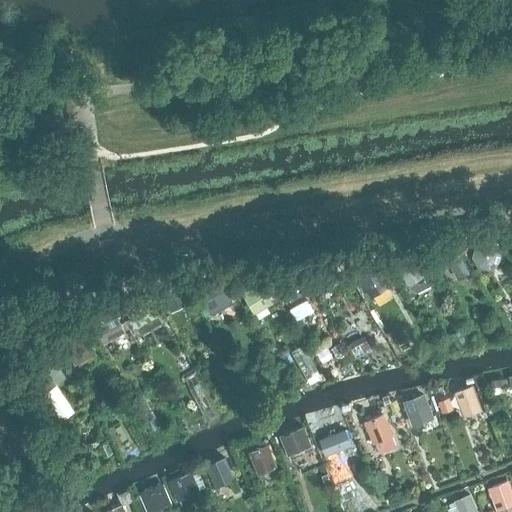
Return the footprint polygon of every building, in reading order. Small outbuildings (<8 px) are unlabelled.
[(476,246),(473,257),(479,267),(503,253),(497,243),(498,242),(487,239),(486,240),(476,246)] [(457,245),(438,256),(445,268),(451,265),(459,279),(472,271),(457,245)] [(350,251),(344,252),(347,267),(352,266),(350,251)] [(414,252),(396,262),(410,288),(417,291),(419,290),(431,284),(425,273),(414,252)] [(374,257),(355,269),(367,290),(368,289),(372,297),(375,296),(389,287),(391,286),(374,257)] [(336,263),(311,276),(320,291),(332,285),(339,281),(344,278),(336,263)] [(280,280),(275,283),(280,290),(284,288),(288,294),(289,294),(292,301),(308,292),(304,285),(306,284),(301,275),(298,269),(290,274),(280,279),(280,280)] [(260,275),(240,287),(255,313),(257,312),(268,306),(275,301),(260,275)] [(220,279),(200,291),(201,294),(206,302),(217,296),(223,308),(233,302),(233,301),(222,282),(220,279)] [(180,285),(163,293),(171,309),(187,301),(180,285)] [(146,293),(125,305),(132,317),(138,328),(159,316),(146,293)] [(112,306),(91,317),(101,335),(122,324),(121,323),(112,306)] [(80,327),(61,337),(71,356),(91,346),(80,327)] [(49,351),(30,363),(47,388),(66,376),(49,351)] [(211,367),(203,371),(207,378),(214,375),(211,367)] [(199,382),(196,376),(187,381),(189,386),(199,382)] [(474,385),(455,391),(464,416),(483,409),(474,385)] [(427,393),(406,402),(415,425),(436,417),(427,393)] [(230,413),(226,406),(219,409),(223,417),(230,413)] [(385,413),(366,421),(375,443),(376,442),(381,453),(397,446),(393,435),(394,435),(385,413)] [(62,420),(55,424),(59,430),(65,426),(62,420)] [(286,437),(283,438),(288,454),(311,445),(304,426),(285,433),(286,437)] [(347,429),(320,439),(327,455),(353,445),(347,429)] [(260,447),(249,451),(258,473),(277,465),(268,443),(268,444),(266,439),(258,442),(259,443),(258,443),(260,447)] [(226,457),(207,465),(216,487),(235,479),(226,457)] [(193,471),(169,481),(178,501),(201,491),(201,489),(194,474),(193,471)] [(337,483),(339,490),(348,487),(346,479),(337,483)] [(511,511),(511,489),(509,481),(490,487),(498,510),(499,509),(499,511),(511,511)] [(163,484),(140,493),(148,511),(171,503),(163,484)] [(456,501),(450,504),(451,507),(453,511),(478,511),(479,511),(471,494),(455,501),(456,501)]
